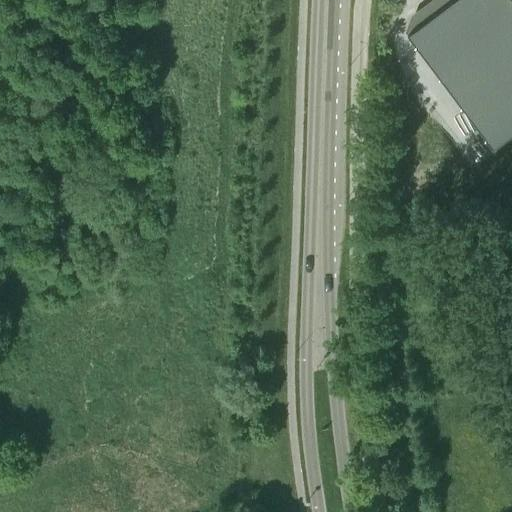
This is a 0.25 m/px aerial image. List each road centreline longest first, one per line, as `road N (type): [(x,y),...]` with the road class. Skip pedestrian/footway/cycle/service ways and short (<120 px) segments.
road 1 (secondary): [(349,511),(328,305),(333,0)]
road 2 (secondary): [(316,0),(304,368),(319,511)]
